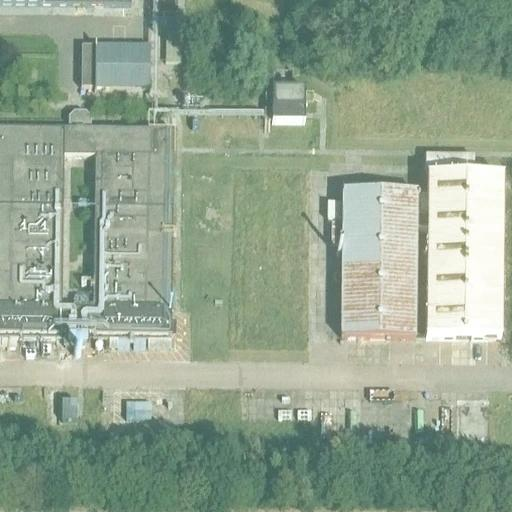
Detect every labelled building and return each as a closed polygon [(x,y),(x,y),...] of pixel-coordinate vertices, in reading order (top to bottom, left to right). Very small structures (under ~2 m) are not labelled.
[(0,0),(0,7),(129,9),(129,0),(0,0)] [(179,0),(160,0),(160,10),(179,10),(179,0)] [(171,28),(169,65),(187,66),(189,29),(171,28)] [(79,92),(147,92),(147,50),(79,50),(79,92)] [(271,126),(303,126),(303,91),(271,91),(271,126)] [(0,337),(63,338),(63,350),(86,351),(86,338),(169,340),(169,338),(168,338),(169,317),(170,214),(171,214),(171,213),(170,213),(171,136),(172,136),(171,135),(82,133),(82,132),(82,125),(73,125),(73,132),(72,132),(72,133),(0,132),(0,337)] [(425,196),(341,195),(339,342),(412,343),(414,234),(425,234),(423,343),(498,343),(500,181),(466,181),(467,177),(471,177),(471,160),(423,160),(423,177),(463,177),(463,181),(425,180),(425,196)] [(149,352),(173,352),(173,340),(149,340),(149,352)]
